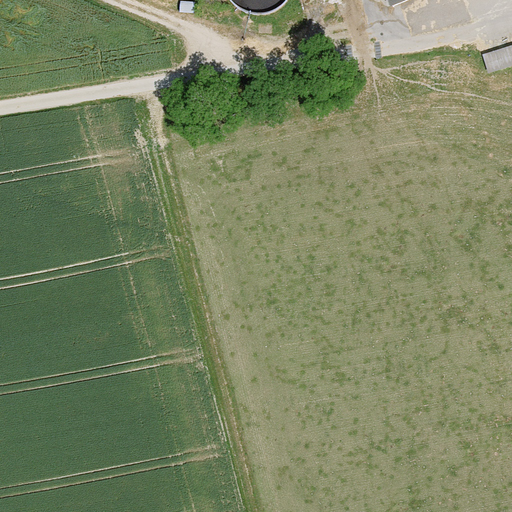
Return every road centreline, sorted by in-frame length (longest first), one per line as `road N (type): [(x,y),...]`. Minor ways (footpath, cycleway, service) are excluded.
road 1 (track): [(146,81),(253,511)]
road 2 (track): [(0,104),(306,56)]
road 3 (track): [(112,0),(306,56)]
